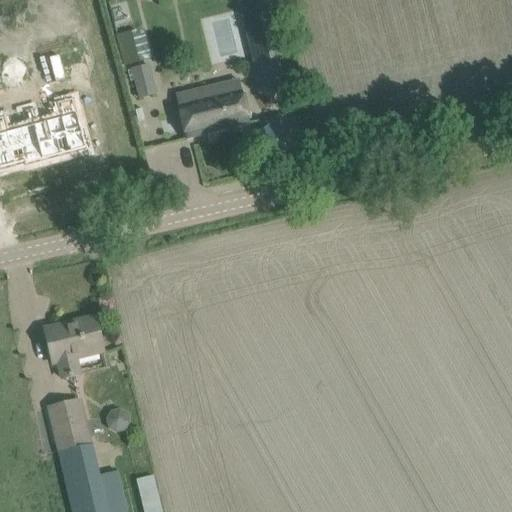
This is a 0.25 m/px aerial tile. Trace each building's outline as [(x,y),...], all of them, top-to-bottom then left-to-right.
[(243,0),(244,1),(239,2),(254,63),(285,56),(271,0),(243,0)] [(131,35),(116,39),(124,70),(139,66),(131,35)] [(150,64),(132,69),(140,99),(157,94),(150,64)] [(171,99),(181,141),(249,125),(241,93),(213,100),(211,89),(171,99)] [(29,111),(26,112),(39,161),(82,150),(69,100),(52,105),(56,119),(33,125),(29,111)] [(0,122),(0,169),(12,166),(12,168),(39,161),(26,112),(21,113),(25,127),(6,132),(3,133),(0,122)] [(45,331),(53,364),(58,363),(62,380),(82,375),(78,359),(103,353),(99,339),(95,319),(93,319),(94,323),(65,330),(65,326),(45,331)] [(49,409),(73,511),(126,511),(117,472),(100,476),(92,446),(91,446),(80,402),(49,409)] [(144,511),(162,511),(154,476),(137,481),(144,511)]
